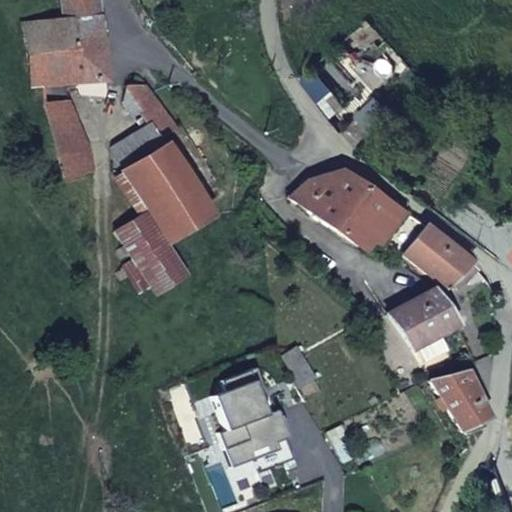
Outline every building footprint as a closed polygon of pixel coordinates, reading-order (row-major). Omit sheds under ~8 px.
[(90,0),(57,0),(60,26),(21,29),(32,99),(38,98),(42,111),(66,108),(64,88),(86,86),(88,102),(100,103),(102,94),(90,0)] [(118,175),(144,215),(165,247),(207,220),(157,143),(173,132),(142,89),(123,90),(120,103),(127,119),(133,117),(141,132),(154,152),(118,175)] [(387,109),(370,98),(357,119),(373,130),(387,109)] [(66,108),(42,111),(57,160),(85,154),(67,109),(66,108)] [(154,152),(141,132),(110,152),(111,165),(118,175),(154,152)] [(88,153),(85,154),(57,160),(64,186),(93,174),(88,153)] [(335,174),(305,184),(296,193),(293,190),(289,201),(329,230),(359,188),(335,174)] [(420,230),(359,188),(329,230),(363,254),(371,243),(398,260),(400,258),(420,230)] [(112,236),(153,298),(182,280),(162,248),(165,247),(144,215),(112,236)] [(461,262),(420,230),(400,258),(442,293),(447,288),(460,302),(483,285),(461,262)] [(453,327),(430,293),(385,319),(408,352),(412,351),(420,365),(441,353),(433,339),(453,327)] [(293,349),(277,358),(296,390),(312,380),(293,349)] [(456,434),(480,431),(484,421),(461,377),(427,385),(456,434)]
